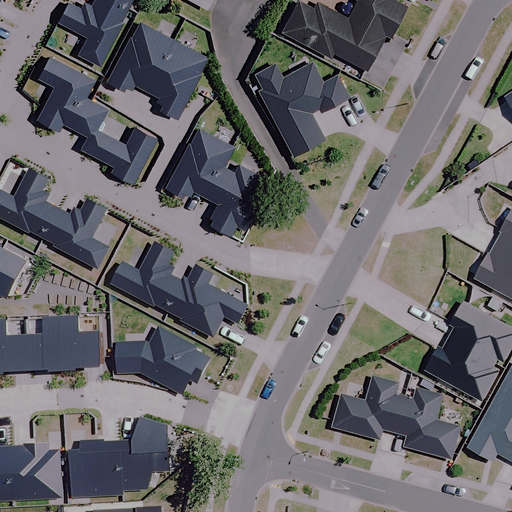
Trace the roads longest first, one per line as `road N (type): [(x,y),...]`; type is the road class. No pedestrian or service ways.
road 1 (residential): [(252,454),(337,276),(491,0)]
road 2 (residential): [(462,511),(252,454)]
